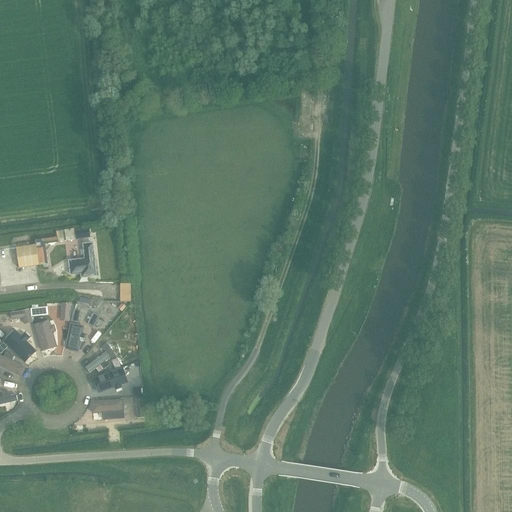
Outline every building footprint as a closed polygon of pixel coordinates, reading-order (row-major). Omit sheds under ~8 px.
[(313,95),(300,94),(299,114),(312,114),(313,95)] [(312,117),(303,116),(303,130),(311,130),(312,117)] [(74,228),(56,231),(57,237),(58,242),(75,239),(74,231),(74,228)] [(88,228),(74,231),(75,239),(90,237),(88,228)] [(58,242),(57,237),(36,241),(39,265),(47,264),(45,244),(58,242)] [(95,273),(92,244),(82,245),(84,260),(68,261),(70,275),(86,273),(87,277),(90,275),(90,273),(95,273)] [(16,248),(19,268),(38,265),(36,245),(16,248)] [(47,307),(31,309),(32,317),(48,315),(47,307)] [(61,308),(60,318),(69,319),(70,309),(61,308)] [(29,309),(10,313),(11,320),(23,318),(25,325),(32,322),(29,309)] [(80,312),(74,310),(71,322),(78,324),(80,312)] [(94,315),(89,324),(94,327),(99,318),(94,315)] [(50,321),(34,325),(42,352),(57,347),(53,333),(55,332),(53,326),(51,326),(50,321)] [(80,332),(74,330),(66,353),(78,357),(84,338),(79,336),(80,332)] [(35,351),(14,331),(3,342),(24,362),(35,351)] [(107,344),(102,347),(111,360),(116,356),(107,344)] [(9,354),(5,352),(3,357),(0,355),(0,367),(20,377),(25,367),(12,361),(14,356),(9,354)] [(104,355),(85,369),(88,374),(107,360),(104,355)] [(130,359),(132,376),(142,374),(140,358),(130,359)] [(117,359),(112,361),(115,369),(120,367),(117,359)] [(121,372),(93,382),(98,394),(126,384),(121,372)] [(2,391),(0,391),(0,404),(17,401),(15,395),(4,397),(2,391)] [(142,398),(136,399),(137,418),(144,417),(142,398)] [(123,418),(122,400),(92,403),(93,413),(110,412),(111,419),(123,418)]
